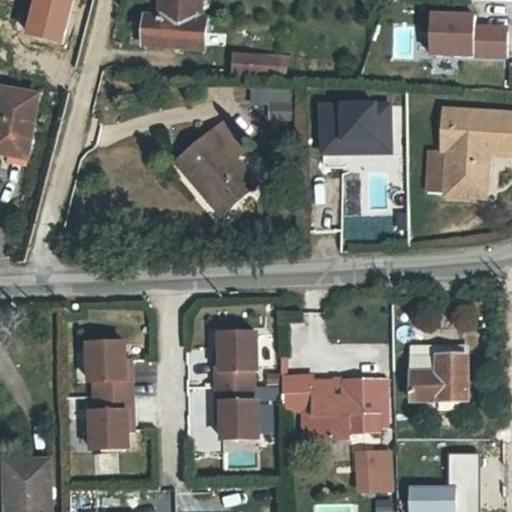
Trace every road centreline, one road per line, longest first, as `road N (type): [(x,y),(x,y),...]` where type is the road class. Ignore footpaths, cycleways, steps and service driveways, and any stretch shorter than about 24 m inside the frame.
road 1 (residential): [(169,277),(468,264),(511,255)]
road 2 (residential): [(108,0),(32,283)]
road 3 (residential): [(169,277),(178,485)]
road 4 (residential): [(32,283),(169,277)]
